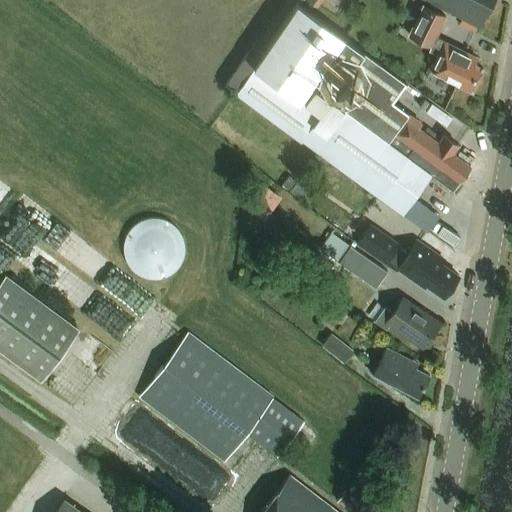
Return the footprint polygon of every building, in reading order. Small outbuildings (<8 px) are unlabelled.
[(423,0),(479,28),(493,0),(423,0)] [(398,107),(389,100),(392,100),(406,82),(296,3),(256,61),(246,53),(224,84),(236,92),(234,95),(298,144),(302,139),(426,231),(433,221),(408,203),(437,164),(459,180),(461,178),(466,177),(469,173),(468,168),(470,166),(452,153),(458,146),(443,135),(438,142),(418,128),(422,123),(398,107)] [(440,41),(434,38),(445,16),(424,6),(409,35),(430,46),(431,45),(437,48),(434,53),(437,55),(429,69),(472,90),(482,68),(472,63),(476,57),(440,40),(440,41)] [(264,221),(281,198),(265,186),(248,210),(264,221)] [(127,263),(130,268),(133,272),(138,275),(144,278),(153,280),(161,279),(168,276),(175,272),(179,267),(183,260),(184,252),(185,245),(183,239),(180,233),(178,229),(172,224),(167,220),(161,218),(154,217),(146,219),(139,221),(133,226),(128,231),(125,238),(123,245),(123,251),(125,258),(127,263)] [(444,260),(416,240),(407,253),(397,246),(399,245),(369,224),(356,243),(397,271),(398,269),(424,287),(426,285),(443,297),(458,276),(441,264),(444,260)] [(387,272),(350,246),(339,262),(375,288),(387,272)] [(0,352),(41,383),(80,331),(5,276),(0,283),(0,352)] [(389,325),(422,347),(439,323),(403,298),(393,312),(385,307),(374,321),(386,329),(389,325)] [(342,317),(347,310),(337,303),(330,313),(336,317),(342,317)] [(352,351),(337,339),(329,333),(320,344),(343,362),(352,351)] [(187,335),(141,395),(226,459),(246,433),(277,457),(303,422),(272,398),(272,399),(187,335)] [(419,398),(430,376),(410,366),(412,361),(386,348),(372,374),(419,398)] [(336,511),(289,475),(260,511),(336,511)] [(339,499),(355,511),(369,511),(371,510),(346,490),(339,499)] [(78,511),(59,499),(50,511),(78,511)]
